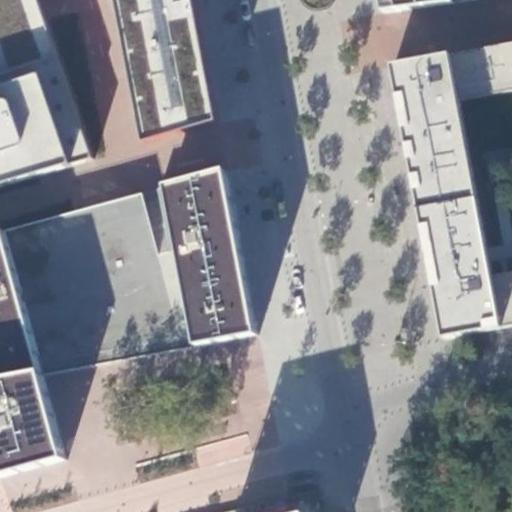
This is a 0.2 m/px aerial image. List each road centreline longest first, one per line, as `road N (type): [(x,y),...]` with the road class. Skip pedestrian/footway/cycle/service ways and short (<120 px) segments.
road 1 (residential): [(262,0),(345,436)]
road 2 (residential): [(345,436),(305,455),(101,511)]
